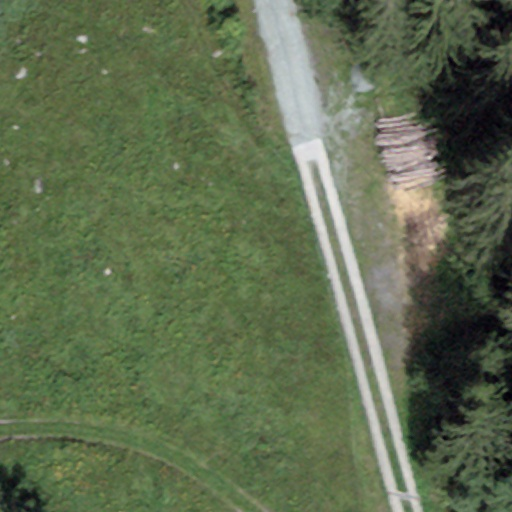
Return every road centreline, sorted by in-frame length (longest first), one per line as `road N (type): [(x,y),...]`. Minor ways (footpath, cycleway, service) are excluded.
road 1 (track): [(265,0),(281,31),(409,511)]
road 2 (track): [(244,511),(164,453),(55,427),(0,428)]
